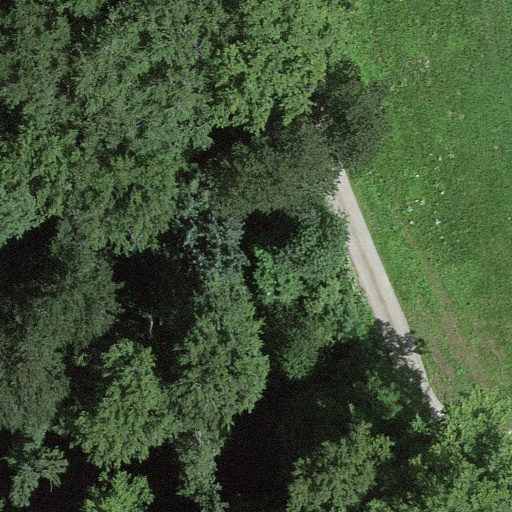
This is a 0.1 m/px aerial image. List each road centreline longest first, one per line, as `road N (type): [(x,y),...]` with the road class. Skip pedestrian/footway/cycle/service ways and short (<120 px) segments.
road 1 (track): [(412,511),(419,474),(414,371),(317,145),(285,0)]
road 2 (track): [(419,474),(119,421),(41,435),(0,463)]
